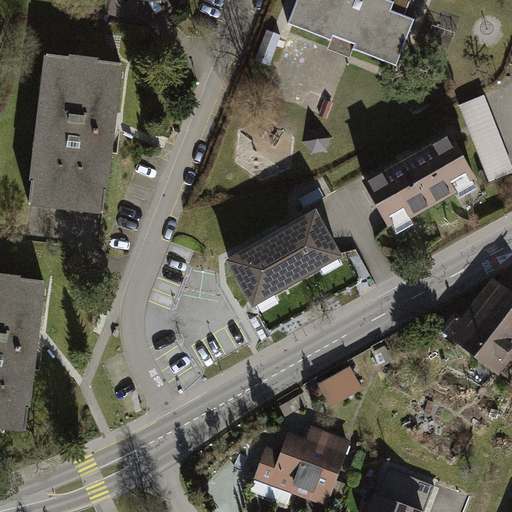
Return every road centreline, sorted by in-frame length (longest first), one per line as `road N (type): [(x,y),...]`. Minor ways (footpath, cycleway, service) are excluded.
road 1 (residential): [(247,0),(159,234),(137,324),(177,432)]
road 2 (secondary): [(177,432),(511,238)]
road 3 (secondary): [(0,510),(93,481),(177,432)]
